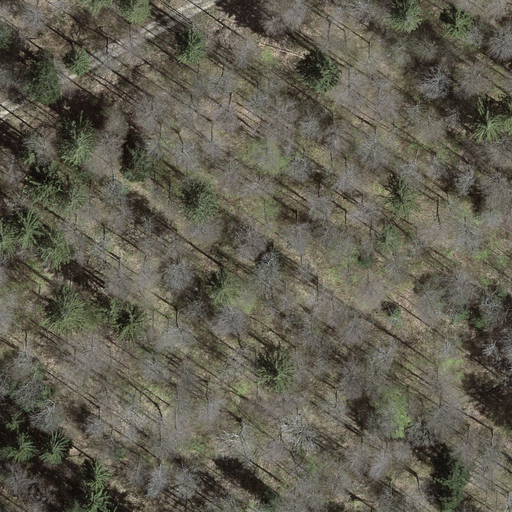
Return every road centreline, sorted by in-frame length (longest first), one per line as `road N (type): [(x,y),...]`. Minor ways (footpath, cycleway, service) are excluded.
road 1 (track): [(511,378),(427,412),(300,433),(71,511)]
road 2 (track): [(0,112),(223,0)]
